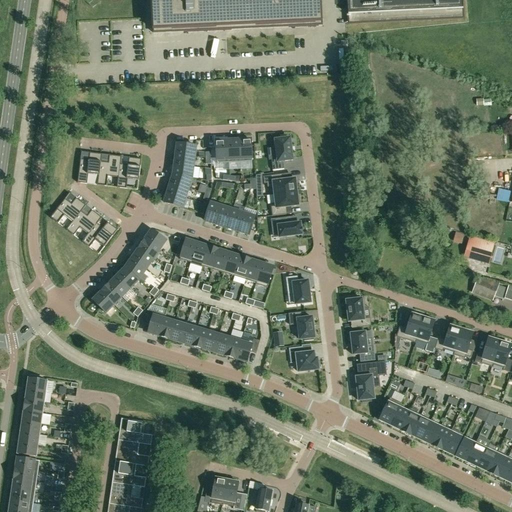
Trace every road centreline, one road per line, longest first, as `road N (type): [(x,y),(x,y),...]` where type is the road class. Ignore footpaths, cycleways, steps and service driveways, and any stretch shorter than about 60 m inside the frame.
road 1 (residential): [(57,303),(36,260),(32,226),(64,0)]
road 2 (residential): [(157,156),(166,133),(300,129),(321,265)]
road 3 (tertiary): [(326,414),(253,381),(101,334),(57,303)]
road 4 (residential): [(100,511),(115,411),(101,397),(79,409),(64,511)]
road 5 (tertiary): [(511,502),(326,414)]
road 6 (residential): [(323,280),(511,333)]
road 7 (residential): [(141,214),(321,265)]
road 8 (tertiary): [(0,171),(24,0)]
road 9 (residential): [(323,280),(337,379),(326,414)]
